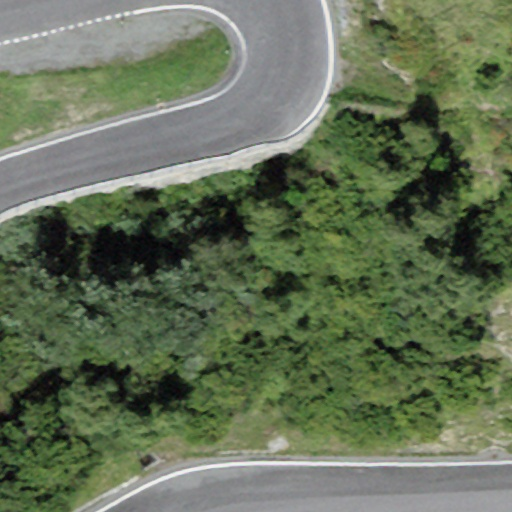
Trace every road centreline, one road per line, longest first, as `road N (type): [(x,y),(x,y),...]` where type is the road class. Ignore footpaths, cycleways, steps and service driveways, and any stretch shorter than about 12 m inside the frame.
road 1 (tertiary): [(138,511),(242,492),(511,483)]
road 2 (tertiary): [(258,0),(272,60),(241,107),(0,176)]
